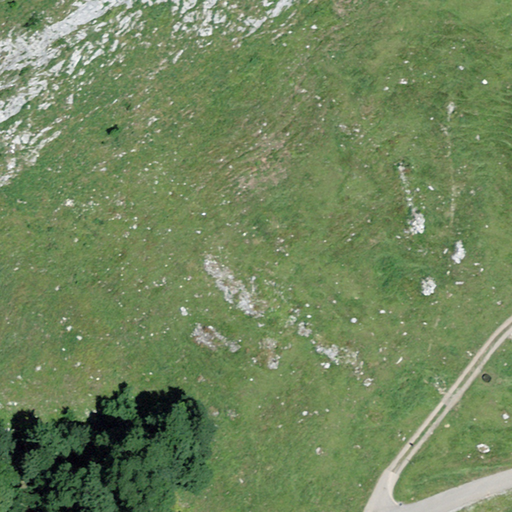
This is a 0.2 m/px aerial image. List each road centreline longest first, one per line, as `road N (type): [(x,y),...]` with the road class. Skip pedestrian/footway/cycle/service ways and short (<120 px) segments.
road 1 (track): [(376,511),(389,480),(511,325)]
road 2 (unclassified): [(389,511),(428,489),(511,474)]
